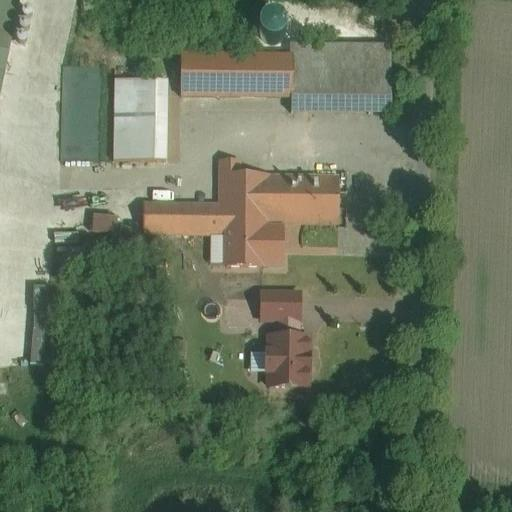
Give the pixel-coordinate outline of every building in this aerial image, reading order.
[(0,0),(0,28),(12,31),(18,0),(0,0)] [(387,49),(293,48),(293,56),(292,94),(292,111),(386,112),(387,49)] [(292,94),(293,56),(184,55),(183,93),(292,94)] [(174,85),(117,80),(111,158),(168,163),(174,85)] [(283,172),(225,171),(224,203),(224,233),(223,267),(282,267),(282,224),(283,182),(283,172)] [(338,183),(283,182),(282,224),(337,224),(338,183)] [(224,233),(224,203),(146,202),(146,232),(224,233)] [(92,233),(117,233),(117,215),(92,215),(92,233)] [(300,334),(300,291),(257,291),(257,324),(269,324),(270,334),(300,334)] [(29,352),(45,354),(47,333),(32,331),(29,352)] [(313,339),(270,337),(268,386),(310,388),(313,339)]
